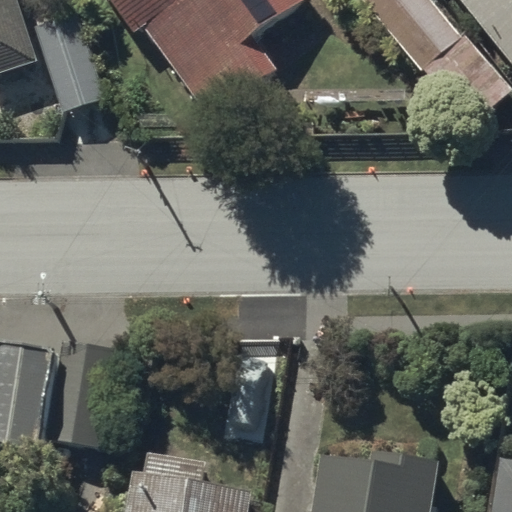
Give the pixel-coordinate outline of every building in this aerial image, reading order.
[(0,0),(0,82),(36,71),(12,0),(0,0)] [(308,10),(301,0),(110,0),(140,42),(152,34),(213,120),(271,79),(251,50),(308,10)] [(462,38),(430,0),(360,0),(460,120),(504,83),(464,36),(462,38)] [(511,0),(462,0),(511,61),(511,0)] [(107,109),(79,28),(43,40),(70,121),(107,109)] [(0,455),(42,463),(59,361),(5,352),(0,383),(0,455)] [(437,511),(444,478),(388,468),(385,486),(337,478),(331,511),(437,511)] [(209,479),(149,469),(141,511),(250,511),(251,511),(205,504),(209,479)] [(511,511),(511,477),(505,477),(499,511),(511,511)]
